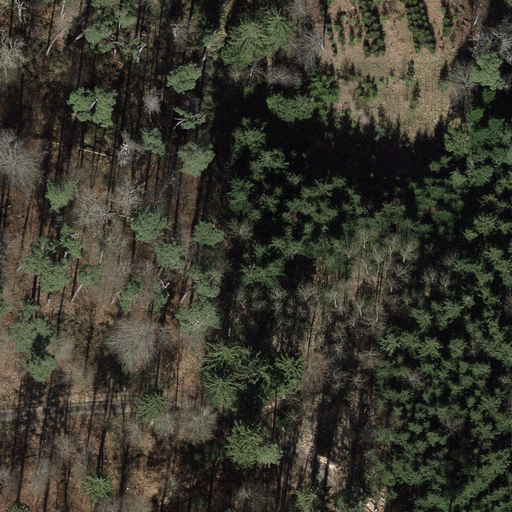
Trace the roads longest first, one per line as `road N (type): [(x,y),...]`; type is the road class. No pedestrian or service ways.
road 1 (track): [(0,417),(219,410)]
road 2 (track): [(358,511),(338,485),(272,433),(219,410)]
